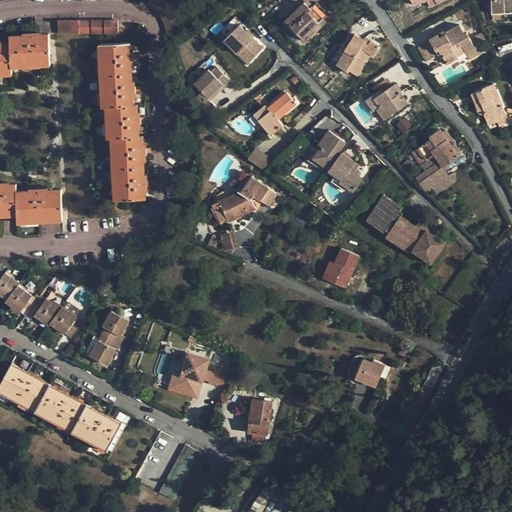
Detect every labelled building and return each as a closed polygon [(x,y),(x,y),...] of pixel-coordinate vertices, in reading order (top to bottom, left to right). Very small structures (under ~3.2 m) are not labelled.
[(166,0),(148,0),(148,1),(158,10),(166,21),(169,34),(182,29),(177,16),(175,13),(170,4),(166,0)] [(413,0),(416,5),(422,2),(426,12),(449,0),(413,0)] [(511,0),(485,0),(486,4),(494,4),(494,21),(506,21),(506,14),(511,13),(511,0)] [(288,21),(308,42),(319,31),(317,29),(322,24),(321,23),(325,19),(314,7),(312,9),(307,3),(288,21)] [(120,21),(61,21),(61,35),(120,34),(120,21)] [(420,49),(428,62),(444,53),(446,56),(445,57),(449,64),(459,59),(455,52),(462,49),(460,47),(463,45),(471,60),(484,53),(480,45),(488,41),(483,32),(476,36),(478,39),(473,42),(468,33),(466,34),(461,25),(446,33),(445,32),(431,40),(433,42),(420,49)] [(226,42),(250,65),(265,50),(241,26),(234,34),(226,27),(218,36),(225,43),(226,42)] [(339,65),(352,73),(353,72),(360,76),(366,67),(365,66),(372,54),(376,56),(382,46),(367,37),(366,39),(354,32),(344,49),(348,51),(339,65)] [(0,76),(14,76),(14,68),(52,66),(50,34),(12,36),(12,44),(0,44),(0,76)] [(132,44),(102,45),(105,108),(108,108),(110,139),(114,139),(118,201),(148,199),(145,137),(142,137),(140,106),(136,106),(132,44)] [(200,104),(209,113),(216,106),(212,101),(232,82),(218,67),(212,73),(210,71),(196,85),(207,97),(200,104)] [(372,98),(387,119),(389,118),(391,121),(403,113),(401,110),(410,103),(404,93),(408,90),(401,81),(385,93),(383,90),(372,98)] [(475,94),(481,113),(482,115),(484,115),(486,115),(489,124),(500,120),(501,124),(509,121),(496,84),(485,88),(486,90),(475,94)] [(262,121),(274,136),(285,127),(280,120),(298,105),(286,91),(256,116),(261,122),(262,121)] [(427,172),(419,178),(429,192),(449,178),(440,164),(441,163),(445,168),(461,157),(458,152),(462,150),(456,142),(453,144),(443,130),(432,138),(433,140),(421,148),(430,161),(423,166),(427,172)] [(306,159),(329,175),(331,173),(338,178),(332,187),(345,197),(350,189),(357,194),(366,181),(361,176),(363,173),(360,170),(362,167),(344,154),(343,156),(339,153),(341,150),(342,151),(348,143),(333,133),(320,151),(317,149),(314,153),(312,151),(306,159)] [(257,152),(249,162),(267,174),(275,165),(257,152)] [(404,167),(407,171),(415,164),(411,160),(404,167)] [(218,222),(225,227),(258,211),(253,199),(257,198),(271,207),(279,196),(253,178),(243,192),(229,199),(225,193),(220,196),(217,200),(214,206),(214,212),(215,217),(218,222)] [(0,216),(19,215),(20,223),(64,221),(63,190),(18,192),(18,185),(0,185),(0,216)] [(389,195),(369,220),(388,234),(389,231),(392,233),(388,238),(412,256),(415,253),(432,266),(448,245),(433,234),(425,222),(421,222),(417,227),(401,216),(406,209),(389,195)] [(223,251),(233,250),(230,233),(221,235),(223,251)] [(215,238),(209,251),(216,254),(222,241),(215,238)] [(333,262),(326,279),(348,289),(362,257),(344,249),(338,264),(333,262)] [(0,293),(10,300),(8,302),(22,313),(26,308),(51,327),(53,324),(73,338),(85,322),(78,317),(82,312),(70,303),(66,308),(65,308),(64,310),(49,299),(47,301),(42,298),(40,301),(20,286),(21,283),(7,274),(3,280),(0,278),(0,293)] [(108,328),(92,356),(109,366),(118,351),(116,349),(132,321),(115,311),(106,327),(108,328)] [(184,377),(182,377),(189,354),(186,353),(179,376),(175,375),(170,391),(199,400),(200,397),(180,390),(184,377)] [(358,353),(347,378),(357,382),(358,380),(377,388),(387,366),(375,361),(374,364),(366,360),(368,358),(358,353)] [(226,390),(234,374),(215,368),(213,373),(207,372),(211,361),(189,354),(182,377),(184,377),(180,390),(200,397),(205,379),(211,380),(209,385),(226,390)] [(237,369),(242,361),(233,356),(228,365),(237,369)] [(15,363),(0,389),(0,392),(108,453),(124,424),(15,363)] [(274,401),(255,398),(252,420),(250,431),(255,432),(253,440),(267,442),(268,434),(269,434),(271,424),(273,425),(274,422),(271,421),(274,401)] [(337,408),(335,412),(346,418),(348,414),(337,408)] [(187,446),(161,493),(176,501),(202,454),(187,446)] [(245,511),(242,511),(241,511),(260,511),(265,497),(256,494),(250,511),(245,511)]
